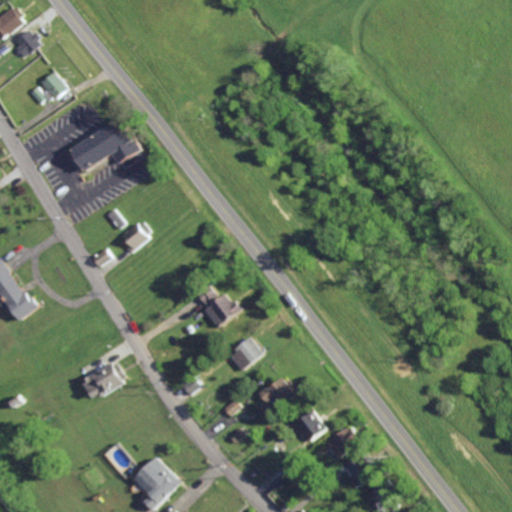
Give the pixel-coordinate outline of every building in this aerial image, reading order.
[(29,15),(27,17),(31,22),(7,40),(1,33),(0,31),(0,16),(1,16),(3,18),(18,6),(19,8),(22,6),(29,15)] [(39,33),(43,30),(48,37),(44,40),(48,44),(34,55),(33,53),(30,49),(28,47),(26,45),(23,40),(36,29),(39,33)] [(60,99),(46,81),(60,71),(73,88),(60,99)] [(43,103),(34,91),(41,86),(50,97),(43,103)] [(127,168),(120,156),(92,172),(88,167),(86,169),(78,157),(81,155),(77,150),(130,118),(151,154),(127,168)] [(155,231),(151,235),(154,239),(135,254),(129,246),(133,242),(127,234),(142,222),(143,224),(147,221),(155,231)] [(102,266),(96,257),(110,248),(115,257),(102,266)] [(36,299),(38,297),(43,304),(23,320),(0,289),(0,258),(3,256),(36,299)] [(222,293),(227,289),(234,298),(237,296),(246,307),(222,325),(206,305),(210,302),(201,290),(213,281),(222,293)] [(246,369),(233,353),(239,349),(237,347),(253,334),(267,351),(246,369)] [(117,363),(120,361),(130,375),(126,378),(128,381),(106,395),(92,375),(115,359),(117,363)] [(191,393),(184,382),(196,374),(203,385),(191,393)] [(299,394),(284,405),(277,395),(269,401),(269,400),(267,400),(265,397),(265,394),(262,391),(270,384),(271,386),(284,375),(299,394)] [(232,414),(226,407),(238,398),(243,405),(232,414)] [(307,444),(294,425),(317,409),(330,428),(307,444)] [(237,441),(231,434),(242,425),(248,432),(237,441)] [(363,436),(359,438),(362,442),(342,457),(331,442),(336,438),(336,437),(350,427),(351,428),(355,426),(363,436)] [(294,460),(290,454),(297,449),(302,455),(294,460)] [(373,462),(376,460),(383,469),(358,487),(351,477),(356,473),(350,464),(366,452),(373,462)] [(155,508),(144,499),(152,490),(138,478),(147,468),(144,465),(157,454),(183,480),(155,508)] [(340,477),(335,471),(346,463),(350,469),(340,477)] [(392,511),(383,511),(381,509),(387,503),(376,490),(389,478),(401,492),(396,497),(402,504),(392,511)]
